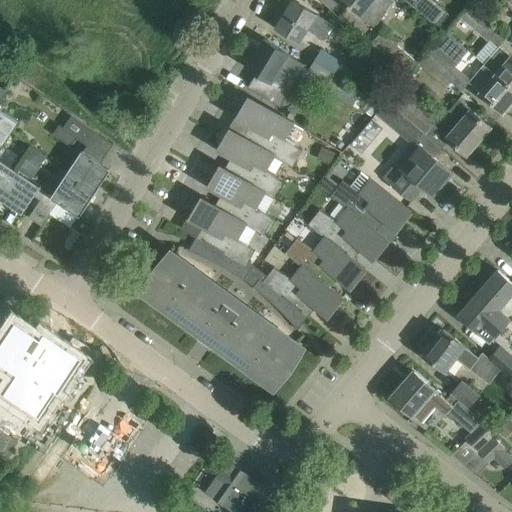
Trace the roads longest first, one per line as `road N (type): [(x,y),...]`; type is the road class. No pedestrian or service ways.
road 1 (residential): [(66,304),(250,0)]
road 2 (residential): [(290,447),(256,437),(66,304)]
road 3 (residential): [(349,387),(511,184)]
road 4 (residential): [(502,511),(349,387)]
